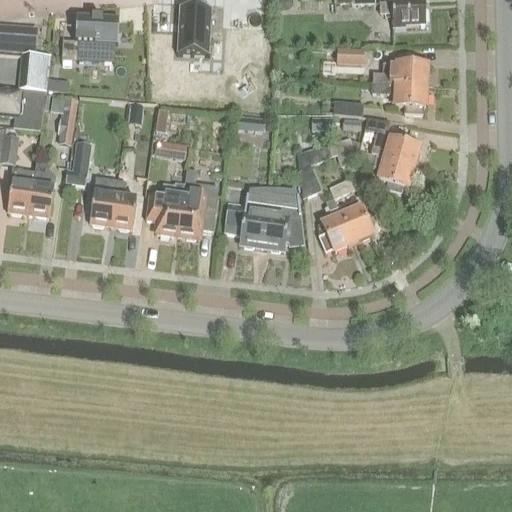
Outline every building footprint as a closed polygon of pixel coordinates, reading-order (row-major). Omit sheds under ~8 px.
[(351,8),(374,8),(373,0),(338,0),(338,6),(351,6),(351,8)] [(280,1),(280,12),(286,12),(291,7),(291,1),(280,1)] [(405,30),(425,29),(424,4),(391,6),(379,7),(379,18),(391,17),(392,30),(395,30),(396,32),(403,31),(405,30)] [(263,6),(253,6),(253,20),(229,19),(229,29),(262,30),(263,6)] [(178,11),(176,58),(209,60),(212,13),(178,11)] [(73,18),(72,45),(75,45),(74,63),(75,63),(75,60),(109,61),(109,65),(111,65),(112,47),(115,47),(116,20),(73,18)] [(13,39),(12,55),(35,56),(36,40),(13,39)] [(336,67),(362,68),(363,54),(337,53),(336,67)] [(14,121),(13,132),(39,135),(44,97),(49,59),(42,59),(22,57),(22,58),(22,59),(22,60),(18,93),(22,93),(18,122),(14,121)] [(65,65),(51,65),(49,94),(64,95),(64,81),(65,65)] [(371,87),(377,88),(426,90),(427,69),(396,68),(382,67),(381,78),(372,78),(371,87)] [(425,111),(426,90),(377,88),(371,87),(371,98),(394,99),(394,110),(404,110),(404,118),(422,119),(422,111),(425,111)] [(251,94),(247,88),(239,93),(243,100),(251,94)] [(0,119),(14,121),(18,122),(22,93),(18,93),(0,90),(0,119)] [(361,121),(363,108),(333,106),(332,119),(361,121)] [(130,109),(128,127),(140,128),(142,110),(130,109)] [(158,115),(155,135),(165,137),(168,116),(158,115)] [(76,118),(61,116),(60,124),(53,123),(51,138),(59,139),(57,148),(71,150),(76,118)] [(238,122),(237,134),(253,136),(255,123),(238,122)] [(311,122),(311,136),(332,136),(332,122),(311,122)] [(361,124),(343,123),(342,134),(360,135),(361,124)] [(386,138),(389,126),(367,123),(364,134),(386,138)] [(9,134),(0,132),(0,167),(15,170),(19,142),(8,141),(9,134)] [(367,158),(370,144),(361,141),(359,147),(357,155),(367,158)] [(352,156),(349,143),(333,148),(337,161),(340,170),(355,166),(353,156),(352,156)] [(359,147),(349,143),(352,156),(357,155),(359,147)] [(389,143),(383,163),(413,171),(419,151),(389,143)] [(85,189),(86,177),(91,149),(75,147),(71,175),(67,174),(65,186),(85,189)] [(171,149),(169,162),(184,164),(186,151),(171,149)] [(310,170),(331,161),(327,149),(297,158),(302,203),(321,195),(310,170)] [(146,181),(149,158),(135,156),(132,179),(146,181)] [(413,171),(383,163),(376,161),(372,173),(380,175),(378,183),(387,186),(385,193),(387,194),(400,198),(403,190),(407,192),(413,171)] [(35,167),(33,176),(28,219),(35,220),(37,222),(44,223),(46,221),(49,221),(55,181),(52,178),(46,172),(46,168),(35,167)] [(21,218),(28,219),(33,176),(12,173),(7,216),(10,216),(11,218),(19,219),(21,218)] [(199,243),(200,235),(212,237),(217,201),(216,200),(217,191),(195,188),(197,175),(186,174),(184,189),(177,239),(185,241),(185,243),(194,244),(195,242),(199,243)] [(117,185),(95,182),(89,227),(92,228),(93,230),(101,231),(103,229),(110,230),(117,185)] [(334,203),(358,192),(348,184),(330,192),(334,203)] [(117,185),(110,230),(117,231),(119,233),(126,234),(128,233),(131,233),(136,203),(123,201),(125,186),(117,185)] [(175,188),(173,200),(161,198),(161,201),(149,200),(145,224),(157,226),(156,236),(159,237),(160,239),(168,240),(169,238),(177,239),(184,189),(175,188)] [(290,246),(290,250),(303,248),(297,203),(296,195),(275,192),(269,193),(261,251),(269,252),(270,255),(278,256),(280,254),(283,254),(284,246),(290,246)] [(253,250),(261,251),(269,193),(248,193),(246,209),(228,207),(224,237),(241,239),(239,248),(243,249),(244,251),(252,252),(253,250)] [(356,204),(337,212),(340,219),(353,247),(372,239),(360,211),(356,204)] [(340,219),(337,212),(329,215),(332,222),(321,227),(326,239),(319,242),(325,257),(332,254),(333,256),(353,247),(340,219)]
